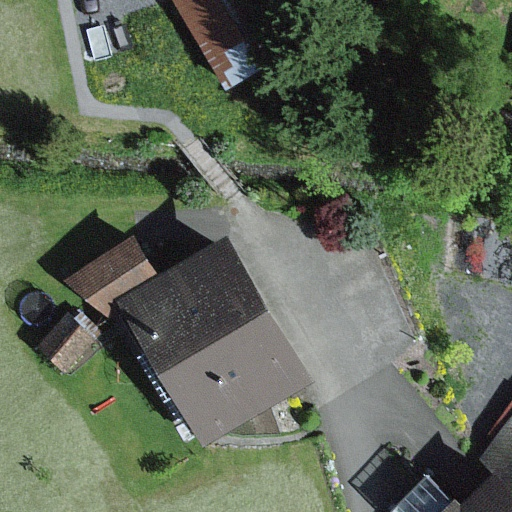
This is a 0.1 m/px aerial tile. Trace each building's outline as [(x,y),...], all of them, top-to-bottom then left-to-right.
[(266,0),(164,0),(220,97),(297,54),(266,0)] [(112,308),(153,284),(127,242),(61,285),(106,324),(117,318),(112,308)] [(153,284),(112,308),(117,318),(197,455),(306,392),(221,245),(153,284)] [(93,343),(65,317),(34,350),(63,376),(93,343)] [(511,416),(476,459),(488,482),(511,504),(511,416)] [(457,511),(511,511),(511,504),(488,482),(457,511)]
